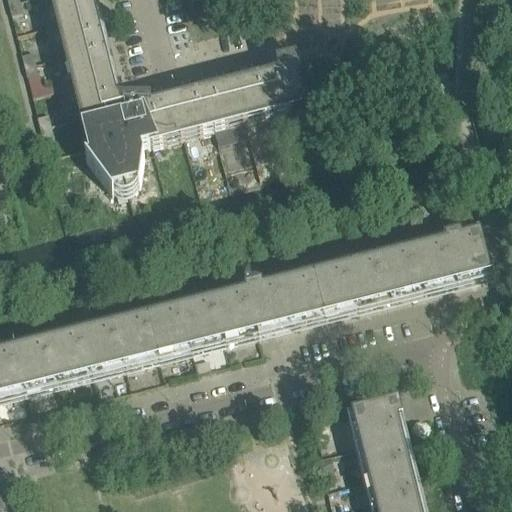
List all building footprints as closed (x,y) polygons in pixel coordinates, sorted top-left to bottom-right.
[(18,0),(6,0),(9,10),(21,7),(18,0)] [(90,0),(49,0),(88,152),(89,152),(93,164),(87,166),(87,165),(86,166),(112,201),(113,200),(139,194),(141,194),(145,164),(144,164),(142,156),(151,153),(152,154),(309,114),(296,65),(278,70),(280,81),(143,116),(142,111),(142,107),(143,107),(123,107),(118,109),(90,0)] [(21,7),(9,10),(12,21),(23,18),(21,7)] [(22,61),(24,71),(36,68),(33,58),(22,61)] [(39,79),(36,68),(24,71),(27,82),(39,79)] [(37,122),(40,133),(52,130),(49,120),(37,122)] [(52,130),(40,133),(43,144),(54,141),(52,130)] [(247,300),(0,361),(0,405),(491,283),(481,241),(281,291),(280,286),(262,291),(252,289),(251,282),(243,284),(247,300)] [(209,367),(196,370),(198,379),(211,376),(209,367)] [(419,511),(394,411),(353,421),(375,511),(419,511)] [(332,462),(322,464),(325,476),(334,474),(332,462)]
